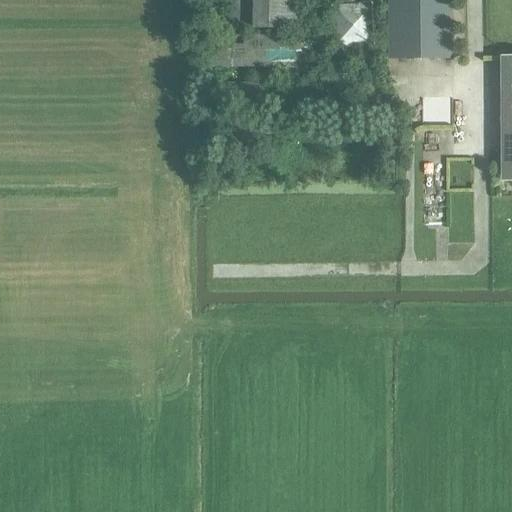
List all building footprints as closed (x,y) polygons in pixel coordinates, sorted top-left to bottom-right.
[(301,28),(301,0),(231,0),(231,29),(262,28),(301,28)] [(389,0),(390,58),(453,58),(453,0),(389,0)] [(337,45),(379,45),(378,3),(336,3),(337,45)] [(312,68),(313,35),(221,34),(222,13),(212,13),(212,33),(210,33),(210,67),(312,68)] [(511,56),(502,56),(502,141),(511,140),(511,56)] [(322,94),(383,94),(383,76),(322,76),(322,94)] [(228,110),(278,109),(278,82),(227,83),(228,110)] [(511,181),(511,140),(502,141),(502,182),(511,181)]
